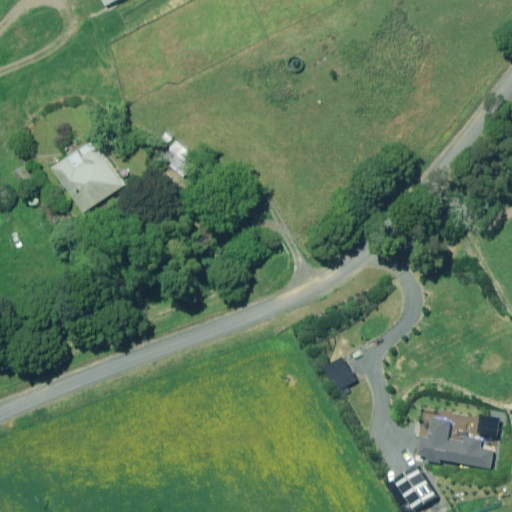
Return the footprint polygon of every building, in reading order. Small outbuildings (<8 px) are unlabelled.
[(202,164),(181,141),(165,156),(186,179),(202,164)] [(128,187),(98,143),(59,169),(89,214),(128,187)] [(36,179),(29,167),(18,174),(25,186),(36,179)] [(455,422),(438,419),(435,440),(426,438),(423,458),(494,469),(496,452),(483,450),(484,440),(469,438),(469,444),(452,441),(455,422)] [(414,511),(415,511),(406,495),(398,499),(404,511),(414,511)]
